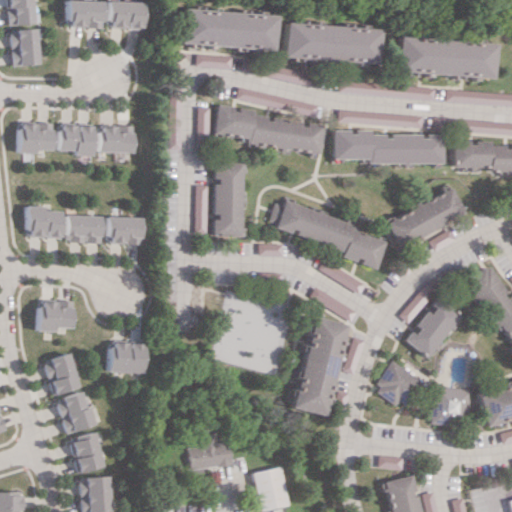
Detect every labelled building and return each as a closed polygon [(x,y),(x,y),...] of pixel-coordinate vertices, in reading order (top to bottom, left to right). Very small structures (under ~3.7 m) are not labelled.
[(5,0),(7,25),(34,23),(32,0),(5,0)] [(65,0),(65,26),(100,28),(101,0),(92,0),(65,0)] [(141,1),(105,0),(105,28),(141,29),(141,1)] [(271,49),(272,14),(179,9),(177,44),(271,49)] [(280,57),(374,62),(376,28),(282,22),(280,57)] [(37,64),(35,28),(8,29),(9,65),(37,64)] [(488,77),(490,42),(395,37),(393,72),(488,77)] [(229,67),(229,55),(193,54),(193,66),(229,67)] [(264,76),(311,85),(313,74),(266,64),(264,76)] [(433,86),(338,80),(337,93),(432,98),(433,86)] [(234,100),(316,113),(318,102),(236,88),(234,100)] [(511,104),(511,92),(444,89),(443,101),(511,104)] [(176,149),(179,96),(167,95),(164,148),(176,149)] [(318,150),(321,124),(302,122),(302,121),(267,116),(251,114),(252,109),(233,106),(214,104),(210,137),(318,150)] [(193,143),(205,143),(206,106),(194,106),(193,143)] [(419,125),(420,113),(337,110),(337,122),(419,125)] [(511,133),(511,121),(431,117),(430,129),(511,133)] [(49,123),(14,122),(13,152),(32,153),(32,149),(49,150),(49,123)] [(90,125),(54,124),(53,150),(70,151),(70,154),(89,155),(90,125)] [(130,153),(131,126),(94,125),(93,151),(130,153)] [(440,163),(440,133),(421,133),(421,134),(383,134),(383,133),(369,133),(369,130),(348,130),(348,129),(332,129),(332,159),(366,159),(366,163),(440,163)] [(451,169),(511,168),(511,145),(502,145),(502,144),(487,145),(487,141),(451,141),(451,169)] [(207,235),(238,236),(239,162),(210,162),(209,178),(210,178),(209,219),(207,219),(207,235)] [(190,230),(201,230),(202,185),(191,184),(190,230)] [(394,247),(441,224),(440,220),(459,211),(448,188),(381,220),(394,247)] [(382,236),(279,202),(278,205),(271,202),(266,217),(274,219),(271,226),(291,233),(291,235),(338,251),(336,256),(372,268),(382,236)] [(39,206),(19,205),(19,236),(55,237),(55,210),(39,210),(39,206)] [(95,242),(96,215),(60,214),(59,241),(95,242)] [(99,242),(135,243),(136,217),(100,215),(99,242)] [(451,238),(445,229),(425,241),(431,250),(451,238)] [(278,255),(278,243),(253,243),(253,254),(278,255)] [(355,291),(361,280),(317,260),(312,271),(355,291)] [(511,299),(486,263),(462,280),(511,349),(511,299)] [(456,312),(433,296),(408,332),(405,330),(399,340),(424,357),(456,312)] [(29,328),(64,329),(65,301),(29,300),(29,328)] [(318,415),(337,323),(303,316),(283,408),(318,415)] [(358,340),(347,336),(336,370),(346,373),(358,340)] [(138,342),(102,342),(101,371),(137,372),(138,342)] [(72,388),(64,353),(38,358),(45,394),(72,388)] [(367,389),(392,406),(413,377),(388,359),(367,389)] [(511,416),(511,382),(473,390),(479,423),(511,416)] [(427,422),(465,424),(467,387),(429,386),(427,422)] [(88,424),(77,390),(49,399),(60,433),(88,424)] [(511,439),(511,427),(497,430),(499,442),(511,439)] [(71,472),(97,466),(89,432),(63,438),(71,472)] [(195,445),(183,447),(187,470),(227,463),(222,432),(194,436),(195,445)] [(397,456),(373,455),(372,467),(397,468),(397,456)] [(283,504),(273,465),(246,472),(256,511),(283,504)] [(414,511),(407,474),(377,481),(383,511),(414,511)] [(88,511),(105,511),(104,475),(73,476),(74,511),(88,511)] [(420,511),(432,511),(427,490),(416,493),(420,511)] [(0,511),(13,511),(13,491),(0,491),(0,511)] [(449,511),(461,511),(457,497),(446,500),(449,511)]
